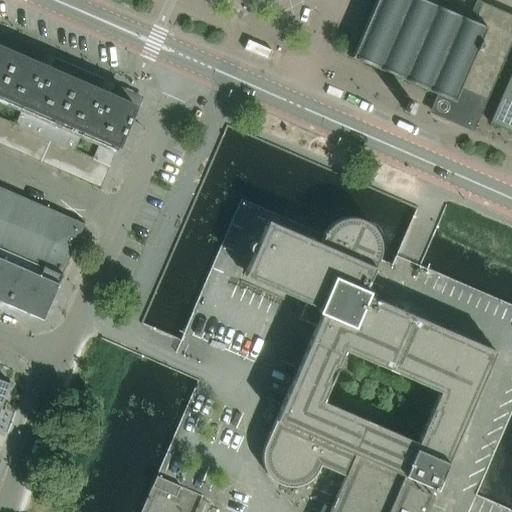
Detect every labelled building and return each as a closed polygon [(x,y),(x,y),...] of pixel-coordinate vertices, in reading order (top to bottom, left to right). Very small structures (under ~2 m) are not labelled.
[(511,133),(511,62),(504,59),(511,41),(511,15),(481,2),(473,21),(424,0),(375,0),(351,56),(442,96),(434,115),(473,132),(480,115),(490,119),(488,123),(511,133)] [(0,144),(99,188),(136,101),(0,41),(0,144)] [(0,187),(0,243),(63,271),(84,224),(0,187)] [(358,219),(349,218),(340,220),(333,224),(326,233),(324,236),(320,244),(267,220),(243,274),(322,310),(263,446),(262,451),(261,459),(263,467),(267,476),(274,481),(282,485),(292,486),(303,484),(313,477),(320,466),(344,475),(327,511),(425,511),(495,350),(367,294),(368,290),(364,288),(374,261),(376,258),(379,250),(378,242),(374,230),(367,222),(358,219)] [(0,299),(42,318),(63,271),(0,243),(0,299)] [(0,405),(8,382),(0,379),(0,368),(1,366),(0,365),(0,405)] [(196,511),(203,496),(160,476),(143,511),(196,511)]
